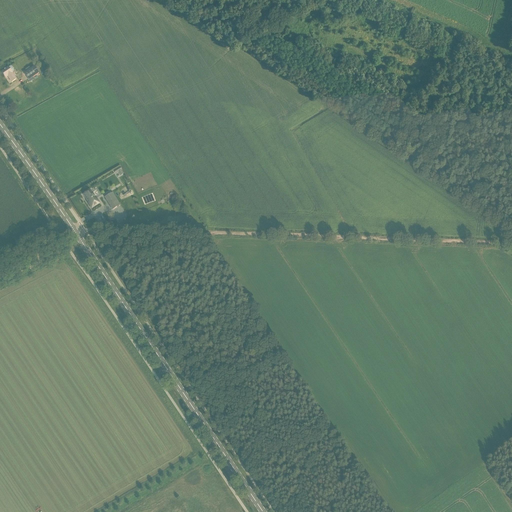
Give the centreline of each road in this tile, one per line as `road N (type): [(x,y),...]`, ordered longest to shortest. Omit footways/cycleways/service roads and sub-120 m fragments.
road 1 (track): [(511,244),(84,230)]
road 2 (secondary): [(262,511),(75,233)]
road 3 (secondary): [(75,233),(0,124)]
